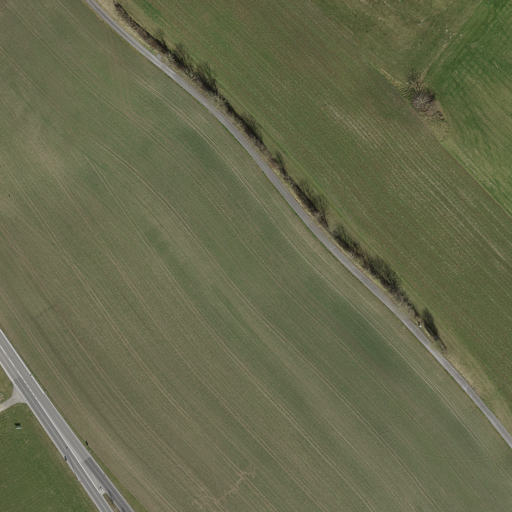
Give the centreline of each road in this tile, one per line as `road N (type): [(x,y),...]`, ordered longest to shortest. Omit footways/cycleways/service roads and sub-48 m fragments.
road 1 (unclassified): [(511,440),(324,240),(219,113),(90,0)]
road 2 (secondary): [(0,351),(117,511)]
